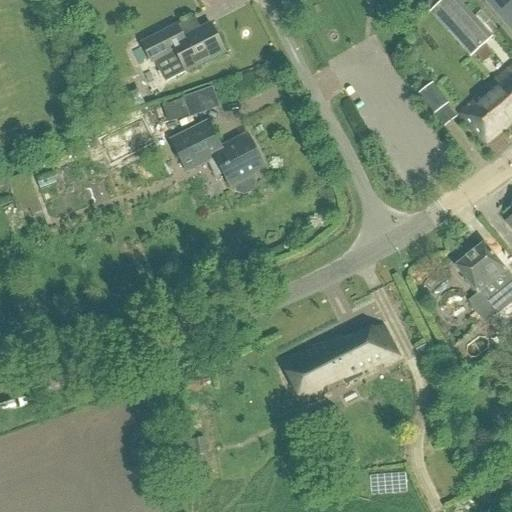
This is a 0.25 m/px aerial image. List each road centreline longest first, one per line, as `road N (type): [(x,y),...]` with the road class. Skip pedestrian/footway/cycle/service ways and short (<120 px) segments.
road 1 (tertiary): [(0,402),(171,344),(390,242)]
road 2 (unclassified): [(390,242),(265,0)]
road 3 (tertiary): [(390,242),(511,160)]
